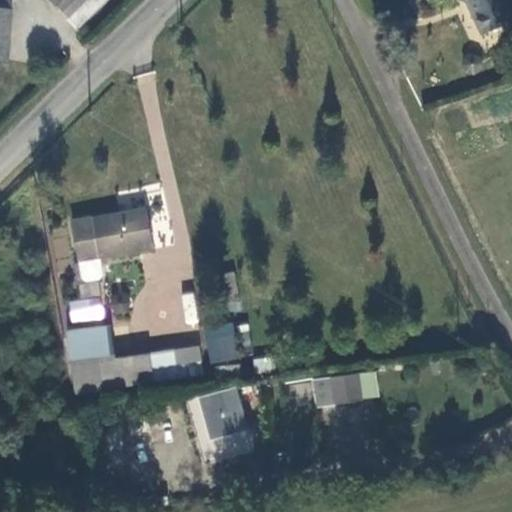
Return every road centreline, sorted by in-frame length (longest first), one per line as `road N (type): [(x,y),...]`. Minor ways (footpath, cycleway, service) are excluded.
road 1 (unclassified): [(345,0),(511,328)]
road 2 (tertiary): [(0,163),(167,0)]
road 3 (unknown): [(135,31),(186,255)]
